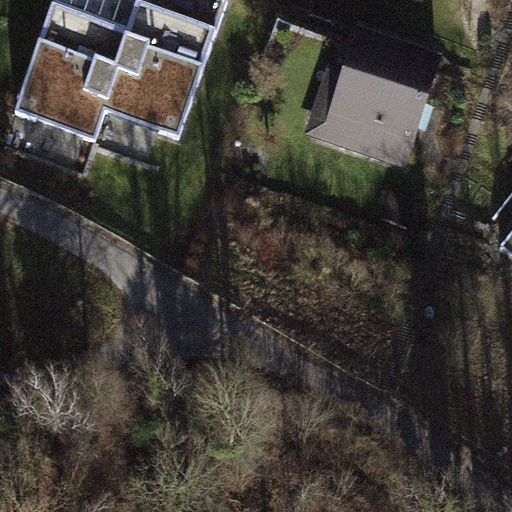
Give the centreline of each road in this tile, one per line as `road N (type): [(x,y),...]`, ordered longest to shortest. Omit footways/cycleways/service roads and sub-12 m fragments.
road 1 (track): [(511,498),(228,302),(137,254),(0,207)]
road 2 (track): [(228,302),(0,388)]
